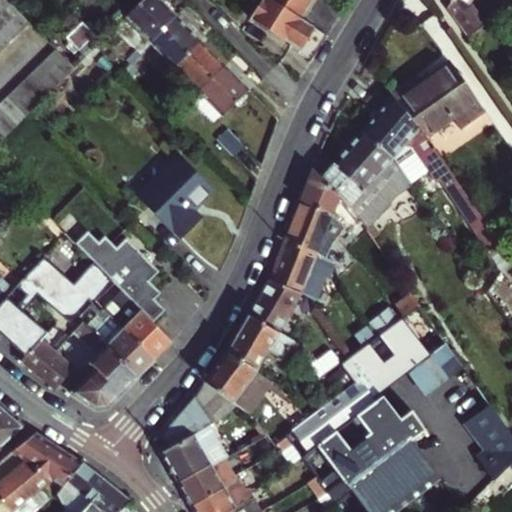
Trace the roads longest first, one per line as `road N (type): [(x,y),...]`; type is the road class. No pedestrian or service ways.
road 1 (residential): [(106,454),(214,322),(299,132),(377,0)]
road 2 (residential): [(0,381),(106,454)]
